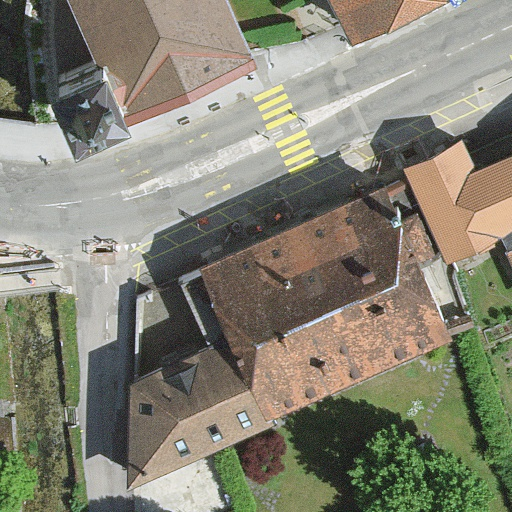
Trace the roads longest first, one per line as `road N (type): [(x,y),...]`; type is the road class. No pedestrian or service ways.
road 1 (tertiary): [(114,199),(511,27)]
road 2 (residential): [(114,199),(99,354),(103,511)]
